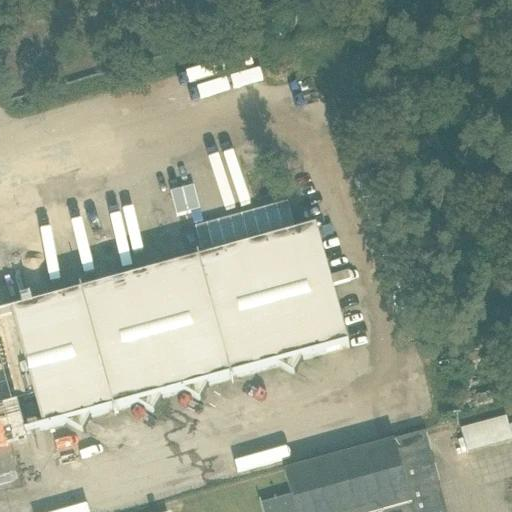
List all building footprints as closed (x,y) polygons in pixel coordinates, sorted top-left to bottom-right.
[(269,7),(265,0),(237,0),(228,6),(238,24),(269,7)] [(271,0),(276,16),(294,10),(290,0),(271,0)] [(43,184),(77,176),(70,146),(0,162),(0,220),(49,209),(43,184)] [(0,445),(11,442),(307,361),(349,350),(316,233),(0,319),(0,445)] [(451,372),(497,359),(490,336),(444,349),(451,372)] [(468,455),(511,441),(511,434),(507,418),(462,431),(468,455)] [(285,474),(291,498),(262,506),(261,502),(259,503),(261,511),(444,511),(424,439),(285,474)]
